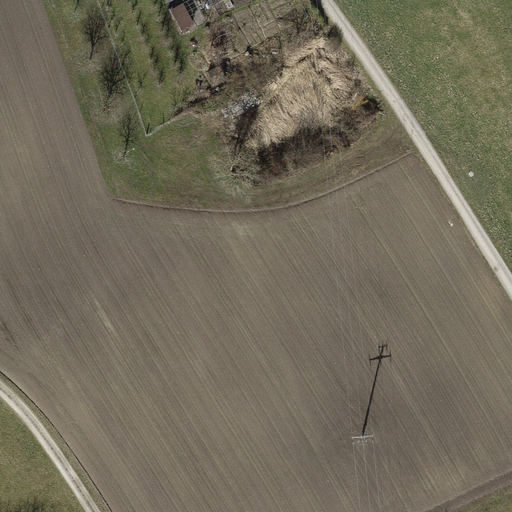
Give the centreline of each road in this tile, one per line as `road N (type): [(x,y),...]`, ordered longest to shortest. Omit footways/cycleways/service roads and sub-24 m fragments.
road 1 (track): [(511,284),(327,0)]
road 2 (unknown): [(421,0),(511,136)]
road 3 (track): [(96,511),(0,387)]
